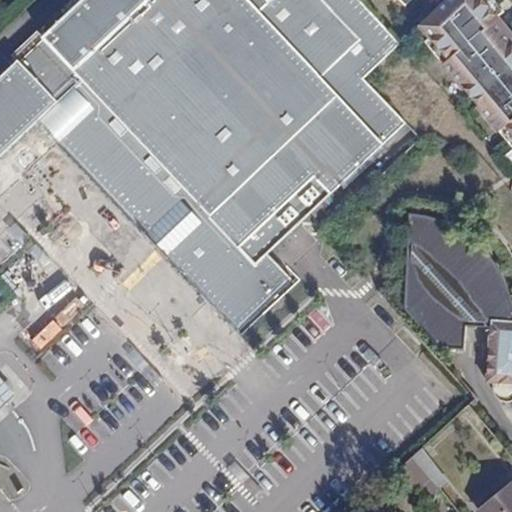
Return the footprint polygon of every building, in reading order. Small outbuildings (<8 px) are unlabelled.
[(366,80),(405,43),(364,0),(266,0),(257,10),(247,0),(86,0),(43,41),(37,34),(12,57),(18,64),(0,81),(0,141),(34,109),(41,115),(52,105),(82,137),(71,147),(151,231),(161,222),(179,241),(169,250),(242,327),(295,277),(273,254),(409,126),(366,80)] [(489,18),(474,0),(443,0),(420,22),(427,31),(422,34),(440,57),(433,63),(438,69),(487,132),(494,126),(511,148),(511,56),(502,45),(493,34),(501,28),(492,16),(489,18)] [(495,14),(484,0),(474,0),(489,18),(492,16),(495,14)] [(433,63),(440,57),(422,34),(415,40),(433,63)] [(511,44),(508,39),(502,45),(511,56),(511,44)] [(511,148),(494,126),(487,132),(505,153),(511,148)] [(461,221),(447,214),(429,208),(412,303),(444,346),(468,349),(470,325),(495,328),(487,383),(494,384),(493,386),(492,391),(492,395),(494,400),(498,403),(502,405),(508,406),(511,405),(511,283),(508,274),(501,261),(492,248),(482,238),(473,230),(461,221)] [(0,410),(18,396),(0,376),(0,410)] [(413,456),(422,447),(468,405),(475,400),(457,380),(309,511),(350,511),(397,470),(413,456)] [(429,477),(439,469),(422,447),(413,456),(429,477)] [(397,470),(415,492),(417,491),(430,479),(429,477),(413,456),(397,470)] [(439,490),(448,481),(439,469),(429,477),(430,479),(439,490)] [(417,491),(433,511),(439,490),(430,479),(417,491)] [(511,511),(511,484),(479,511),(511,511)]
